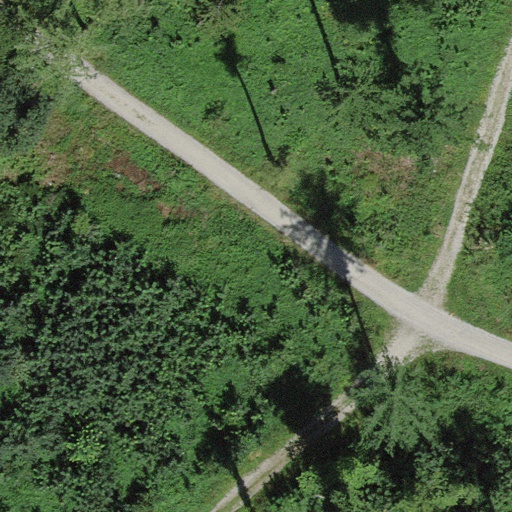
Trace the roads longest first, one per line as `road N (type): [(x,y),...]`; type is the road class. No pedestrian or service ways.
road 1 (track): [(511,353),(424,327),(0,19)]
road 2 (track): [(424,327),(206,511)]
